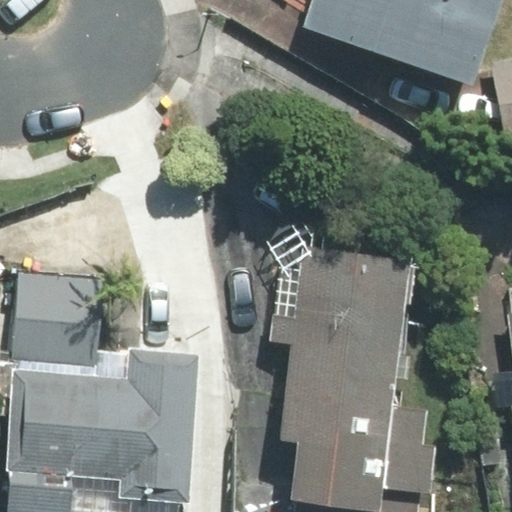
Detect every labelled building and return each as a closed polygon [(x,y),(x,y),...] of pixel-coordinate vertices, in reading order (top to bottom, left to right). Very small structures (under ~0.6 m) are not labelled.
[(484,0),(296,0),(289,19),(451,85),(484,0)] [(511,55),(481,62),(494,127),(511,123),(511,55)] [(286,241),(252,511),(403,511),(417,401),(377,396),(395,254),(286,241)] [(106,488),(168,492),(177,363),(120,359),(119,371),(82,369),(89,272),(2,267),(0,295),(0,511),(48,511),(51,473),(107,477),(106,488)] [(511,312),(495,314),(511,473),(511,312)]
